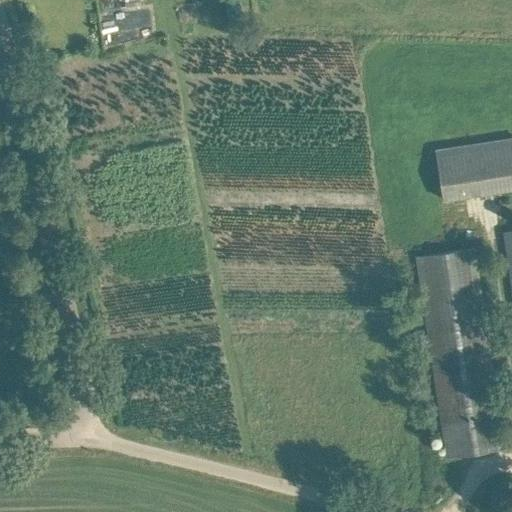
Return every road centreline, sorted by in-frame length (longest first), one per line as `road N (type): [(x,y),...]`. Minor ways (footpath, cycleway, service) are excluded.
road 1 (unclassified): [(103,445),(0,13)]
road 2 (unclassified): [(368,511),(103,445)]
